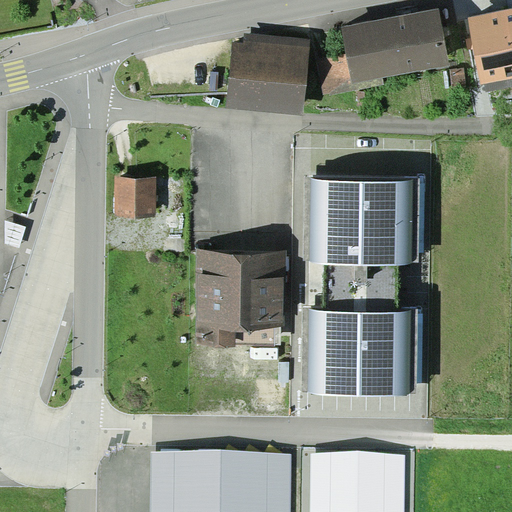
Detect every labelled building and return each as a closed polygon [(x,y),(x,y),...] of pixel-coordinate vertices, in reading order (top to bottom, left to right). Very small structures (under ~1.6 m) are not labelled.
[(445,57),(440,28),(436,9),(341,27),(346,53),(326,57),(332,88),(369,82),(367,71),(388,67),(389,71),(395,69),(394,66),(445,57)] [(482,81),(511,75),(511,10),(470,19),(482,81)] [(300,103),(305,52),(230,44),(225,95),(300,103)] [(450,87),(461,86),(460,69),(448,70),(450,87)] [(118,213),(148,213),(149,178),(118,178),(118,213)] [(410,182),(312,181),(312,260),(410,260),(410,182)] [(278,298),(279,256),(199,255),(199,296),(199,336),(276,337),(277,298),(278,298)] [(409,313),(311,312),(310,391),(408,392),(409,313)] [(402,511),(403,455),(312,454),(311,511),(402,511)] [(288,511),(289,455),(152,455),(151,511),(288,511)]
